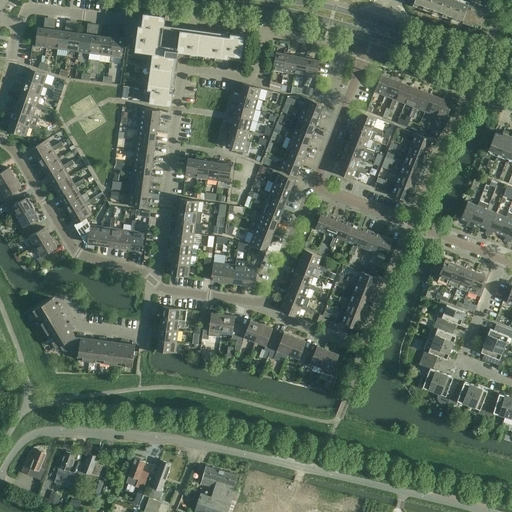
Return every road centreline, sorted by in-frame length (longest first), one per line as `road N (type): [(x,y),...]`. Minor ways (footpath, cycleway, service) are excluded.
road 1 (unclassified): [(0,473),(21,442),(45,431),(169,438),(484,511)]
road 2 (residential): [(154,283),(184,68),(253,79),(263,32)]
road 3 (residential): [(20,27),(30,6),(263,32)]
road 4 (residential): [(154,283),(76,254),(17,154),(0,140)]
road 5 (residential): [(500,260),(311,187)]
road 6 (tertiary): [(203,0),(323,19),(373,36)]
road 7 (residential): [(500,260),(462,362),(511,377)]
road 8 (residential): [(61,296),(81,329),(143,336),(154,283)]
road 9 (tertiary): [(373,36),(511,89)]
road 10 (residential): [(263,32),(339,47),(330,96),(346,103)]
road 11 (tertiary): [(511,71),(378,22)]
road 12 (residential): [(262,303),(311,187)]
